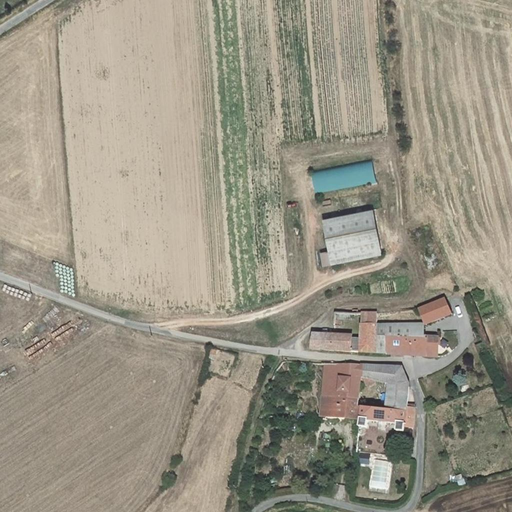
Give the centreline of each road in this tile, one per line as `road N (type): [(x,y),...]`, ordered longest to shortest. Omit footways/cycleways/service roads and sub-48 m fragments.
road 1 (track): [(234,511),(256,398),(277,352),(329,307),(401,302),(412,289),(410,267),(400,259),(325,276),(284,309),(236,322),(147,330)]
road 2 (residential): [(0,276),(157,333),(407,362),(427,406),(419,491),(396,511)]
road 3 (residential): [(373,511),(307,495),(253,511)]
